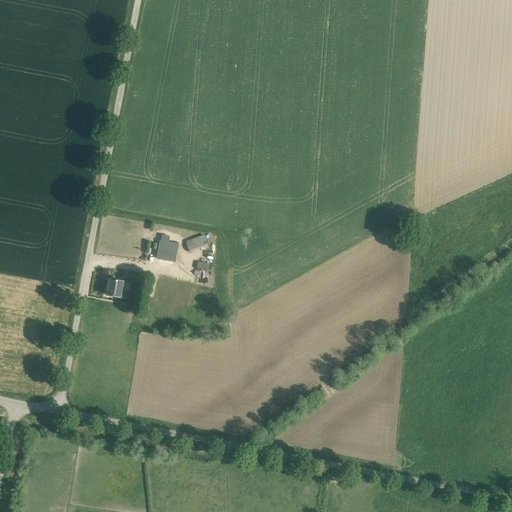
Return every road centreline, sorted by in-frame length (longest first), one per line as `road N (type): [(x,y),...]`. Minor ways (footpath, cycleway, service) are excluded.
road 1 (unclassified): [(511,493),(59,410)]
road 2 (unclassified): [(59,410),(135,0)]
